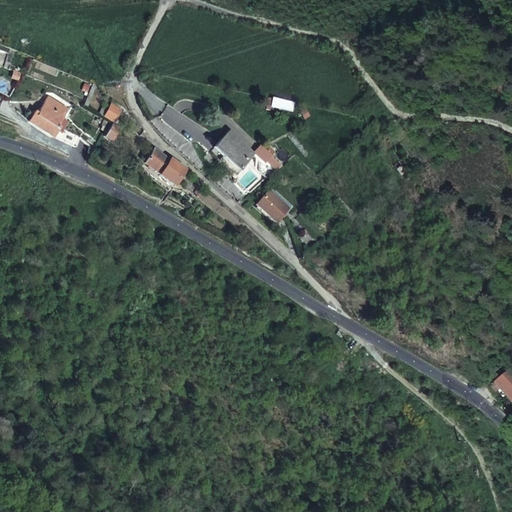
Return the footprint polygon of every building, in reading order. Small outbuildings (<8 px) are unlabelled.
[(289,110),(290,100),(271,97),(270,107),(289,110)] [(34,112),(29,122),(51,134),(77,147),(81,138),(56,125),(65,110),(46,99),(37,114),(34,112)] [(114,117),(103,136),(109,139),(121,121),(114,117)] [(225,131),(209,149),(233,170),(248,151),(225,131)] [(273,170),(280,163),(261,144),(254,150),(273,170)] [(151,173),(157,177),(163,168),(160,166),(163,163),(160,156),(152,151),(143,165),(151,173)] [(174,185),(181,190),(190,177),(168,161),(163,168),(157,177),(172,187),(174,185)] [(190,177),(181,190),(193,197),(201,185),(190,177)] [(269,193),(257,206),(276,223),(288,209),(269,193)] [(511,371),(503,379),(511,390),(511,371)]
